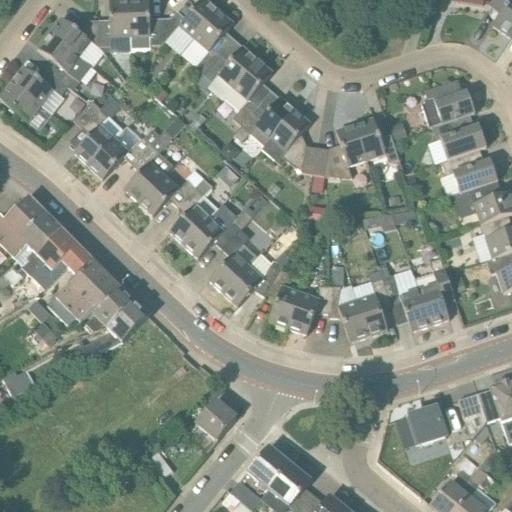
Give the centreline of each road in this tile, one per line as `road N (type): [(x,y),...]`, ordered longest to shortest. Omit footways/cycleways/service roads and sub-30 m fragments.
road 1 (tertiary): [(280,377),(209,345),(0,157)]
road 2 (residential): [(511,116),(502,88),(468,62),(364,81),(333,77),(239,0)]
road 3 (residential): [(189,511),(267,416),(280,377)]
road 4 (tertiary): [(368,390),(511,351)]
road 5 (residential): [(402,511),(356,465),(368,390)]
